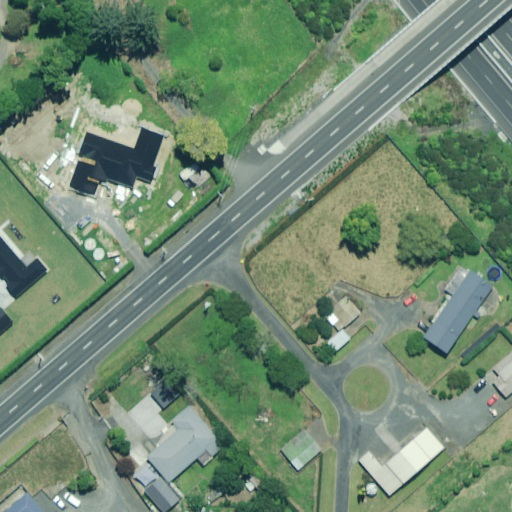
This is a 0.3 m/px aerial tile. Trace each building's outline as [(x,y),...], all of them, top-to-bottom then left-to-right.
[(493,288),(463,267),(446,291),(453,295),(423,338),(448,355),(493,288)] [(351,340),(343,330),(361,315),(346,298),(322,318),(331,329),(338,336),(328,345),(335,354),(351,340)] [(511,353),(494,370),(501,377),(493,383),(507,399),(511,394),(511,353)] [(189,421),(153,452),(142,439),(126,453),(140,468),(149,460),(170,483),(207,451),(213,457),(223,448),(202,424),(196,429),(189,421)] [(383,467),(401,487),(445,449),(427,429),(383,467)] [(401,487),(383,467),(370,452),(360,461),(390,497),(401,487)] [(64,489),(58,482),(45,494),(51,500),(64,489)] [(40,511),(21,490),(0,507),(0,511),(40,511)]
